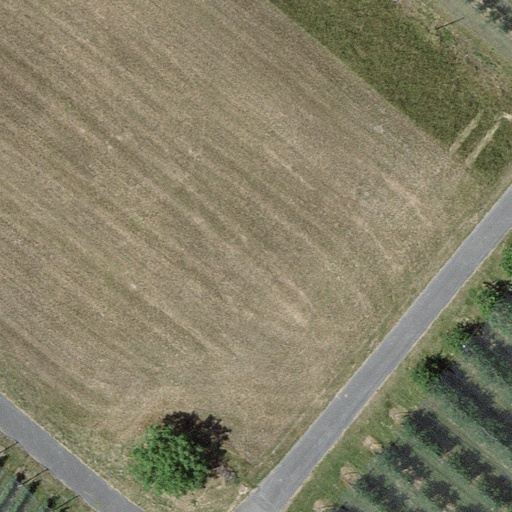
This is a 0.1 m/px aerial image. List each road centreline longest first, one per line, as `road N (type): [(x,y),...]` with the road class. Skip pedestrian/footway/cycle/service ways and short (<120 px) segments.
road 1 (track): [(260,511),(511,205)]
road 2 (track): [(0,408),(126,511)]
